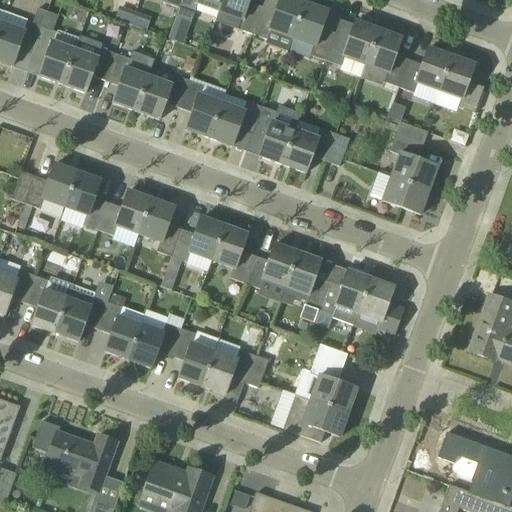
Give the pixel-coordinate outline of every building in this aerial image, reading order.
[(164,0),(163,4),(178,10),(181,0),(164,0)] [(181,0),(178,10),(193,15),(196,6),(218,14),(222,0),(181,0)] [(236,31),(251,36),(261,8),(248,3),(248,0),(222,0),(218,14),(240,22),(236,31)] [(269,33),(290,40),(304,4),(292,0),(279,0),(275,13),(261,8),(251,36),(266,42),(269,33)] [(327,13),(304,4),(290,40),(312,48),(309,58),(324,63),(334,35),(321,30),(327,13)] [(30,56),(40,29),(46,12),(37,9),(31,26),(8,17),(9,15),(5,13),(0,28),(0,64),(11,68),(17,51),(30,56)] [(334,35),(324,63),(339,69),(343,59),(363,67),(359,79),(360,79),(378,31),(354,22),(353,26),(339,21),(334,35)] [(60,86),(73,51),(51,43),(54,34),(40,29),(30,56),(44,61),(38,78),(60,86)] [(401,39),(378,31),(360,79),(382,87),(383,85),(398,90),(408,62),(394,57),(401,39)] [(114,56),(98,50),(100,46),(79,38),(74,51),(73,51),(60,86),(84,95),(90,78),(105,83),(114,56)] [(416,86),(437,93),(451,57),(427,49),(421,66),(408,62),(398,90),(413,95),(416,86)] [(114,56),(105,83),(117,87),(111,105),(135,113),(147,78),(125,70),(128,61),(114,56)] [(474,66),(451,57),(437,93),(460,101),(457,109),(473,115),(483,89),(467,83),(474,66)] [(177,109),(187,83),(172,77),(150,69),(147,78),(135,113),(158,122),(164,104),(177,109)] [(184,131),(208,140),(221,104),(198,96),(201,88),(187,83),(177,109),(191,114),(184,131)] [(237,131),(251,136),(261,109),(244,103),(241,112),(221,104),(208,140),(231,148),(237,131)] [(281,167),(294,131),(272,123),(275,114),(261,109),(251,136),(264,141),(258,158),(281,167)] [(395,138),(422,148),(427,134),(400,124),(395,138)] [(294,131),(281,167),(304,175),(311,158),(324,163),(333,136),(318,130),(315,139),(294,131)] [(333,136),(324,163),(338,168),(348,141),(333,136)] [(390,179),(428,193),(437,169),(417,161),(422,148),(395,138),(389,153),(398,156),(390,179)] [(63,209),(76,174),(54,165),(47,183),(34,178),(23,205),(38,210),(42,201),(63,209)] [(10,200),(23,205),(34,178),(20,173),(10,200)] [(76,174),(63,209),(85,217),(82,226),(97,231),(107,204),(94,200),(100,182),(76,174)] [(381,202),(420,216),(428,193),(390,179),(381,202)] [(107,204),(97,231),(112,237),(116,228),(137,236),(150,200),(127,192),(121,209),(107,204)] [(150,200),(137,236),(158,244),(155,252),(170,258),(180,231),(167,226),(174,209),(150,200)] [(210,263),(223,227),(200,218),(194,236),(180,231),(170,258),(181,262),(185,263),(184,266),(205,274),(210,263)] [(243,285),(253,257),(240,253),(247,235),(223,227),(210,263),(232,270),(228,279),(243,285)] [(284,289),(297,254),(274,245),(268,262),(253,257),(243,285),(259,290),(263,281),(284,289)] [(302,306),(317,311),(327,284),(314,279),(320,262),(319,261),(320,257),(309,253),(308,257),(297,254),(284,289),(282,295),(303,303),(302,306)] [(170,258),(164,275),(175,279),(181,262),(170,258)] [(23,305),(33,278),(19,272),(15,282),(0,276),(0,315),(3,317),(10,300),(23,305)] [(327,284),(317,311),(312,324),(327,330),(332,319),(352,326),(356,315),(357,315),(370,280),(347,272),(341,289),(327,284)] [(33,278),(23,305),(36,310),(30,327),(53,335),(66,301),(45,293),(49,283),(33,278)] [(357,315),(379,323),(380,324),(387,306),(393,288),(370,280),(357,315)] [(71,287),(66,301),(53,335),(77,344),(83,326),(96,331),(107,304),(91,299),(93,295),(71,287)] [(511,320),(511,304),(488,296),(468,353),(494,362),(495,359),(503,362),(503,363),(511,365),(511,332),(508,331),(511,320)] [(107,304),(96,331),(110,336),(103,353),(127,362),(139,327),(118,319),(122,310),(108,305),(107,304)] [(402,311),(387,306),(380,324),(379,323),(377,330),(394,336),(402,311)] [(139,327),(127,362),(150,370),(156,353),(170,358),(180,331),(164,325),(161,335),(139,327)] [(180,331),(170,358),(183,362),(176,380),(200,388),(212,353),(190,345),(194,336),(180,331)] [(319,346),(314,360),(342,369),(347,356),(319,346)] [(212,353),(200,388),(223,397),(229,379),(243,384),(252,357),(238,352),(234,361),(212,353)] [(252,357),(243,384),(256,389),(267,362),(252,357)] [(342,369),(314,360),(308,376),(317,379),(309,401),(347,416),(356,391),(337,384),(342,369)] [(0,455),(6,441),(18,408),(0,401),(0,455)] [(339,439),(347,416),(309,401),(301,425),(339,439)] [(432,450),(438,434),(426,429),(419,445),(432,450)] [(84,473),(79,487),(98,493),(115,443),(97,437),(93,448),(84,444),(55,434),(45,464),(73,475),(75,470),(84,473)] [(471,482),(467,493),(508,508),(511,497),(511,458),(446,435),(437,459),(453,465),(449,474),(471,482)] [(137,506),(153,511),(198,511),(210,478),(187,470),(185,476),(152,464),(137,506)] [(0,499),(6,501),(16,475),(0,469),(0,499)] [(511,511),(511,509),(508,508),(467,493),(448,486),(438,511),(457,511),(458,510),(463,511),(511,511)] [(304,511),(268,499),(267,502),(254,498),(256,495),(255,494),(248,511),(304,511)] [(112,511),(113,510),(92,502),(88,511),(112,511)]
